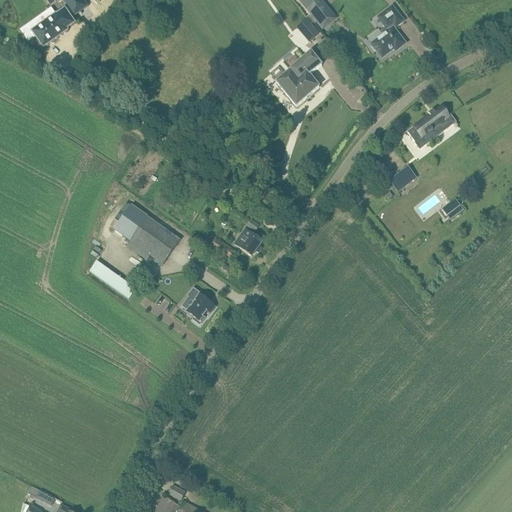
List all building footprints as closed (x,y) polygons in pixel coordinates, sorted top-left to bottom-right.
[(32,24),(21,31),(29,42),(35,37),(44,49),(68,32),(67,30),(75,24),(68,15),(71,12),(74,16),(87,7),(82,0),(62,0),(69,8),(65,11),(65,10),(57,16),(56,16),(36,30),(32,24)] [(320,0),(299,0),(323,30),(336,19),(320,0)] [(375,51),(376,50),(382,59),(394,49),(396,52),(406,44),(394,29),(396,27),(396,28),(404,22),(392,7),(378,18),(386,28),(382,31),(385,35),(371,45),(372,45),(371,46),(375,51)] [(319,34),(306,20),(297,28),(309,42),(319,34)] [(310,53),(276,84),(296,107),(319,88),(309,76),(321,66),(310,53)] [(422,121),(402,136),(407,133),(415,143),(420,149),(426,145),(427,144),(423,139),(433,132),(437,137),(437,136),(453,124),(454,124),(455,123),(457,126),(458,126),(450,115),(449,115),(449,116),(448,116),(441,107),(435,112),(434,111),(429,114),(430,116),(422,121)] [(455,172),(456,171),(445,157),(437,163),(448,177),(450,176),(453,181),(459,176),(455,172)] [(407,169),(390,182),(398,192),(416,178),(408,168),(407,169)] [(461,205),(446,215),(450,221),(465,211),(461,205)] [(131,206),(114,230),(130,242),(148,217),(131,206)] [(127,247),(139,255),(147,261),(150,256),(163,265),(181,241),(148,217),(130,242),(127,247)] [(247,227),(256,234),(261,228),(251,221),(247,227)] [(245,230),(241,234),(234,245),(252,258),(256,252),(258,254),(262,249),(260,247),(263,242),(245,230)] [(234,252),(215,238),(210,245),(229,259),(234,252)] [(89,272),(129,300),(136,289),(96,261),(89,272)] [(195,302),(187,313),(194,319),(193,320),(199,326),(205,319),(203,317),(207,312),(210,314),(215,308),(202,298),(204,296),(194,289),(187,297),(195,302)] [(168,495),(181,502),(186,493),(173,486),(168,495)] [(39,491),(35,499),(42,502),(46,495),(39,491)] [(201,511),(184,503),(182,508),(163,498),(155,511),(201,511)]
